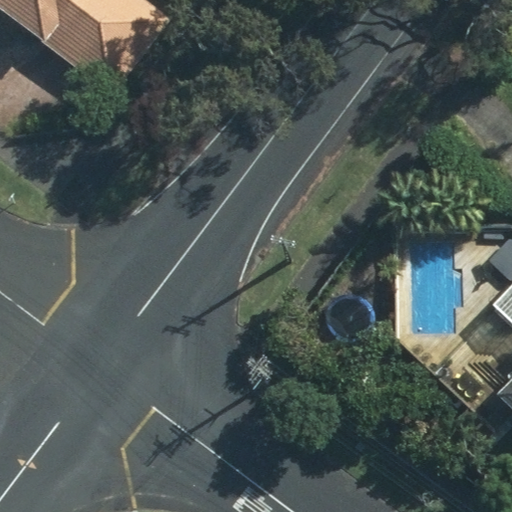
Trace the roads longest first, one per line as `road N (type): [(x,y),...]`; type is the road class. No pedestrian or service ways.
road 1 (residential): [(375,0),(99,366)]
road 2 (residential): [(99,366),(295,511)]
road 3 (residential): [(99,366),(0,498)]
road 4 (residential): [(0,294),(99,366)]
